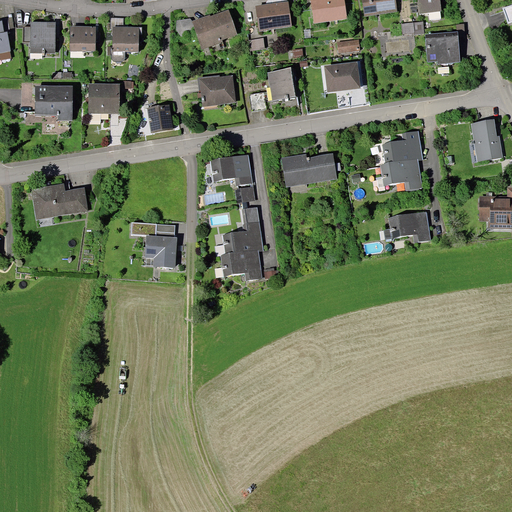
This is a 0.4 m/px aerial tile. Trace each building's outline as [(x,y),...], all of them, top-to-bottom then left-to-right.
[(344,0),(310,0),(314,23),(347,18),(344,0)] [(395,0),(362,0),(365,16),(398,11),(395,0)] [(418,0),(420,13),(442,11),(440,0),(418,0)] [(255,6),(259,32),(292,26),(288,1),(267,4),(255,6)] [(511,21),(511,4),(502,8),(508,23),(511,21)] [(222,40),(238,34),(229,9),(211,16),(210,14),(192,21),(195,29),(202,49),(223,41),(222,40)] [(124,18),(111,17),(110,29),(113,29),(113,27),(124,27),(124,18)] [(192,21),(190,18),(176,21),(177,31),(181,37),(195,29),(192,21)] [(2,20),(0,20),(0,53),(10,51),(11,51),(7,31),(4,32),(2,20)] [(423,21),(414,22),(415,33),(414,33),(414,34),(425,33),(423,21)] [(56,22),(31,22),(30,27),(30,42),(30,53),(55,53),(56,22)] [(415,33),(414,22),(402,24),(403,34),(414,33),(415,33)] [(456,24),(457,32),(458,31),(458,36),(465,36),(464,24),(456,24)] [(96,27),(70,26),(70,51),(96,51),(96,27)] [(124,27),(113,27),(113,29),(113,51),(125,52),(139,52),(139,34),(139,27),(124,27)] [(457,32),(425,34),(428,62),(437,62),(438,64),(460,62),(458,36),(458,31),(457,32)] [(264,38),(249,40),(250,51),(265,49),(264,38)] [(358,39),(337,42),(338,54),(360,51),(358,39)] [(303,49),(293,49),(293,58),(303,57),(303,49)] [(11,58),(10,51),(0,53),(0,55),(1,60),(11,58)] [(125,59),(125,52),(113,51),(111,51),(112,60),(113,62),(122,61),(125,59)] [(327,93),(361,89),(358,62),(324,66),(327,93)] [(291,67),(268,73),(273,101),(296,96),(291,67)] [(220,75),(198,77),(200,91),(201,91),(203,106),(236,102),(233,75),(220,77),(220,75)] [(120,84),(89,84),(89,113),(120,114),(120,84)] [(58,120),(72,120),(73,86),(35,86),(35,115),(58,116),(58,120)] [(264,92),(249,94),(251,112),(267,110),(264,92)] [(151,133),(173,129),(169,105),(147,108),(151,133)] [(477,161),(503,157),(500,136),(497,135),(495,118),(486,119),(471,123),(477,161)] [(391,141),(382,144),(385,162),(389,160),(418,158),(419,160),(424,160),(419,131),(406,132),(402,134),(403,139),(391,141)] [(282,157),(287,187),(337,179),(333,152),(307,158),(306,153),(282,157)] [(219,157),(210,161),(214,183),(223,178),(235,177),(236,186),(241,184),(253,183),(249,155),(219,157)] [(419,160),(418,158),(389,160),(385,162),(380,164),(384,186),(392,182),(405,181),(406,190),(410,188),(423,188),(419,160)] [(360,174),(351,175),(353,183),(361,181),(360,174)] [(31,189),(37,220),(88,211),(84,187),(65,190),(64,183),(31,189)] [(489,228),(511,227),(511,186),(508,187),(508,196),(480,196),(480,221),(489,221),(489,228)] [(241,187),(235,190),(238,204),(243,202),(256,201),(253,187),(241,187)] [(247,223),(260,222),(257,207),(245,207),(241,210),(243,224),(247,223)] [(419,241),(431,241),(427,211),(398,214),(389,217),(392,239),(401,235),(413,234),(414,243),(419,241)] [(156,236),(157,224),(132,222),(131,234),(146,235),(156,236)] [(259,249),(259,251),(264,251),(260,222),(247,223),(243,224),(244,230),(232,231),(223,235),(225,253),(229,251),(259,249)] [(156,236),(175,237),(175,226),(157,224),(156,236)] [(153,267),(175,268),(177,237),(175,237),(156,236),(146,235),(145,257),(154,258),(153,267)] [(259,251),(259,249),(229,251),(225,253),(221,255),(224,277),(233,273),(245,272),(246,281),(250,279),(263,279),(259,251)]
